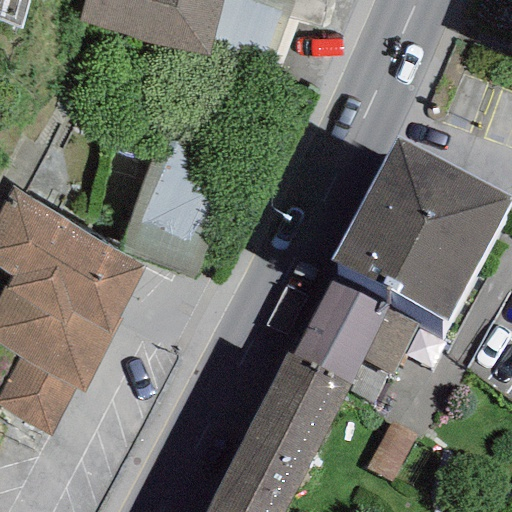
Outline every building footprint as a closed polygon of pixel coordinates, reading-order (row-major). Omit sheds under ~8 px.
[(0,0),(0,23),(20,30),(27,0),(0,0)] [(224,0),(90,0),(87,18),(218,40),(224,0)] [(193,252),(233,150),(165,123),(124,225),(193,252)] [(511,208),(511,203),(398,138),(329,259),(338,264),(424,312),(446,324),(511,208)] [(148,267),(13,190),(0,211),(0,269),(11,276),(0,295),(0,345),(20,357),(0,392),(0,406),(50,435),(76,389),(81,393),(116,333),(112,331),(148,267)] [(424,312),(338,264),(292,357),(347,384),(345,389),(371,404),(385,372),(392,378),(417,323),(424,312)] [(292,357),(282,352),(203,511),(282,511),(345,389),(347,384),(292,357)] [(393,482),(414,437),(385,424),(364,469),(393,482)]
